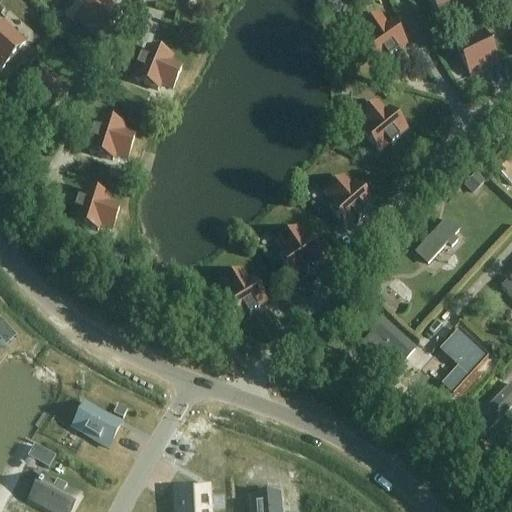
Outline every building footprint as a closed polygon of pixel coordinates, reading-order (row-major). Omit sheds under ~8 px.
[(99,40),(121,15),(104,0),(93,0),(76,20),(99,40)] [(455,17),(480,4),(478,0),(430,0),(440,19),(453,13),(455,17)] [(386,29),(378,18),(360,31),(368,42),(362,46),(376,66),(386,59),(388,62),(398,55),(396,52),(405,46),(391,25),(386,29)] [(0,68),(2,70),(25,45),(2,25),(0,26),(0,68)] [(470,77),(498,64),(483,33),(455,47),(470,77)] [(169,65),(171,59),(149,50),(144,61),(141,59),(136,70),(139,72),(135,82),(158,92),(160,86),(173,91),(181,71),(169,65)] [(45,121),(67,95),(45,75),(22,100),(45,121)] [(385,116),(376,106),(359,120),(368,130),(363,134),(379,153),(388,146),(390,149),(399,141),(397,138),(406,131),(390,112),(385,116)] [(121,135),(123,129),(100,121),(96,133),(93,131),(89,143),(93,144),(89,155),(112,163),(115,156),(128,160),(134,139),(121,135)] [(498,161),(491,168),(511,187),(511,145),(507,151),(498,161)] [(464,187),(472,195),(484,183),(476,175),(464,187)] [(351,191),(342,181),(326,195),(334,205),(329,210),(346,228),(354,221),(357,224),(366,216),(364,213),(372,205),(356,187),(351,191)] [(106,206),(108,200),(85,192),(81,204),(78,202),(74,214),(78,215),(74,226),(97,234),(100,227),(113,231),(119,210),(106,206)] [(449,222),(416,256),(429,268),(449,247),(453,251),(460,244),(456,240),(462,234),(449,222)] [(303,243),(295,231),(277,244),(285,255),(280,259),(294,279),(303,272),(305,276),(315,269),(313,266),(323,259),(309,239),(303,243)] [(247,284),(240,273),(222,285),(229,296),(224,300),(237,321),(247,314),(249,317),(259,311),(257,308),(267,301),(253,281),(247,284)] [(377,282),(365,285),(370,299),(381,295),(377,282)] [(511,282),(506,289),(503,292),(511,300),(511,282)] [(0,321),(0,320),(0,341),(6,348),(16,339),(0,321)] [(384,324),(373,337),(406,366),(417,353),(384,324)] [(459,336),(442,355),(470,380),(488,361),(459,336)] [(491,349),(497,354),(502,348),(497,343),(491,349)] [(511,388),(472,429),(482,439),(503,418),(511,409),(511,388)] [(86,407),(74,429),(108,449),(121,426),(86,407)] [(35,445),(28,458),(50,469),(56,456),(35,445)] [(44,479),(31,502),(50,511),(71,511),(79,498),(44,479)] [(208,511),(208,489),(176,491),(177,511),(208,511)] [(279,511),(278,498),(253,500),(253,511),(279,511)]
